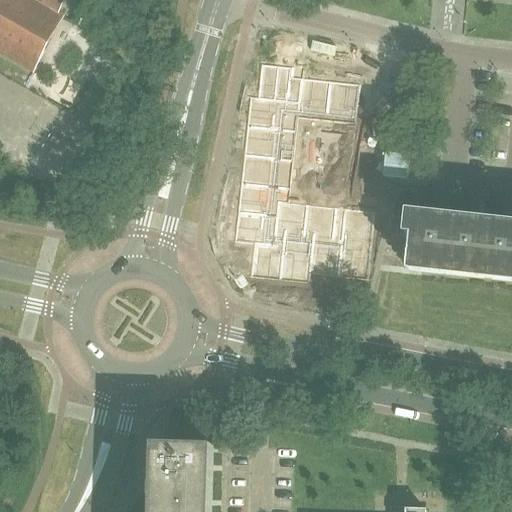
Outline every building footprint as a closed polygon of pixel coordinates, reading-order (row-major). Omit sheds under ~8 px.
[(0,0),(0,53),(34,73),(64,17),(59,14),(66,0),(0,0)] [(89,11),(78,30),(94,38),(104,19),(89,11)] [(376,213),(347,210),(289,203),(291,189),(298,119),(346,124),(356,125),(361,85),(291,78),(292,68),(261,65),(257,98),(250,97),(234,243),(254,245),(250,278),(310,285),(311,275),(368,281),(376,213)] [(511,229),(415,218),(409,268),(511,279),(511,229)] [(212,511),(214,447),(158,445),(155,511),(212,511)]
